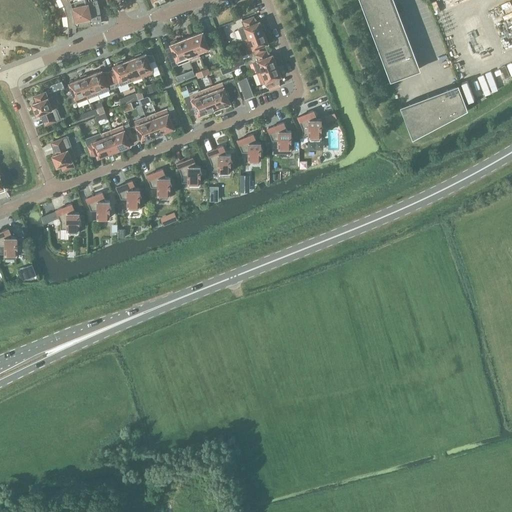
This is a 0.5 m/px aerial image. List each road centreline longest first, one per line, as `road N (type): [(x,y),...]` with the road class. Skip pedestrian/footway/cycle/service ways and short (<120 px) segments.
road 1 (residential): [(54,191),(292,98),(300,88),(266,0)]
road 2 (secondary): [(0,386),(292,253)]
road 3 (secondary): [(292,253),(0,365)]
road 4 (secondary): [(292,253),(511,152)]
road 5 (residential): [(54,191),(8,73)]
road 6 (residential): [(8,73),(126,28)]
